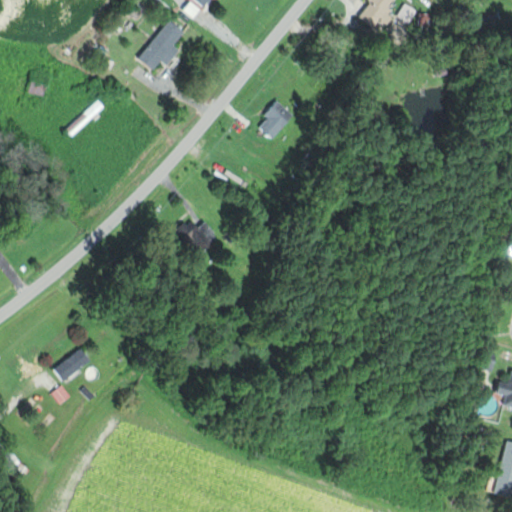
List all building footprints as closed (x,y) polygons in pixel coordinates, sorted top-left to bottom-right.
[(196,0),(205,8),(212,0),(196,0)] [(371,0),(360,12),(378,31),(393,17),(386,10),(396,0),(371,0)] [(401,15),(411,22),(418,11),(408,4),(401,15)] [(170,65),(182,51),(176,45),(187,33),(173,21),(141,57),(155,70),(164,60),(170,65)] [(69,129),(77,138),(107,108),(99,99),(69,129)] [(296,116),(280,102),(260,124),(276,139),(296,116)] [(199,228),(193,220),(179,232),(199,257),(221,239),(206,222),(199,228)] [(55,368),(65,381),(93,362),(83,348),(55,368)] [(511,407),(511,383),(503,381),(500,394),(508,396),(506,406),(511,407)] [(511,441),(509,441),(498,494),(511,496),(511,441)] [(28,468),(5,444),(0,448),(0,463),(16,480),(28,468)]
